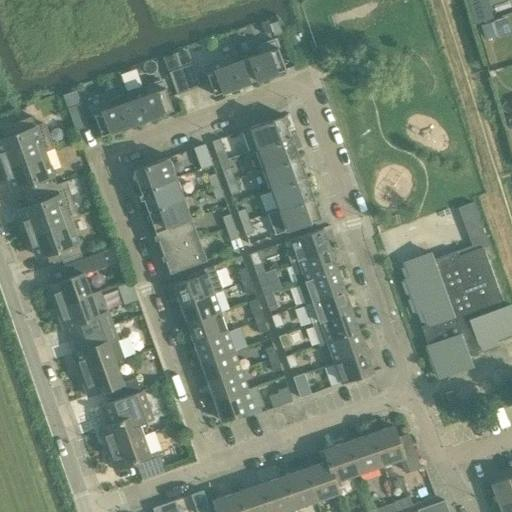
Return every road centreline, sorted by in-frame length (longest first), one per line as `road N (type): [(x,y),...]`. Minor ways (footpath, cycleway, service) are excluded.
road 1 (residential): [(408,392),(302,80),(97,156),(205,466)]
road 2 (tertiary): [(86,510),(0,261)]
road 3 (residential): [(205,466),(408,392)]
road 4 (residential): [(408,392),(471,511)]
road 5 (residential): [(86,510),(205,466)]
